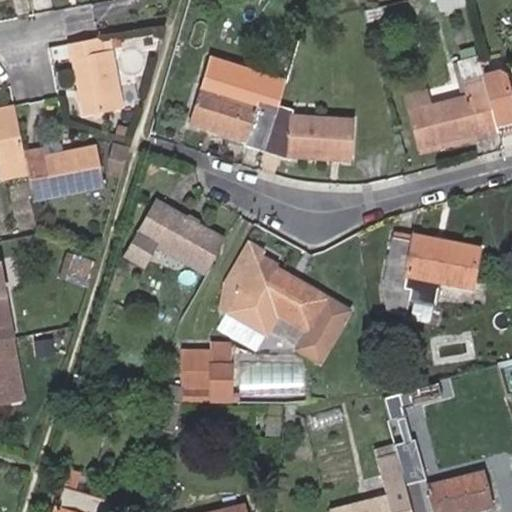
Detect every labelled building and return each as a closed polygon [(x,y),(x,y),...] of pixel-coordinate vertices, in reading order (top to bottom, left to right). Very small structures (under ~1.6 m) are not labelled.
[(457,12),(454,0),(438,0),(442,16),(457,12)] [(390,27),(386,13),(366,18),(369,32),(390,27)] [(98,62),(94,45),(62,51),(67,69),(71,68),(98,62)] [(504,71),(485,75),(480,55),(462,59),(469,94),(433,102),(430,87),(409,92),(413,107),(422,149),(479,136),(478,133),(511,125),(511,84),(508,85),(504,71)] [(98,62),(71,68),(82,121),(118,114),(107,60),(98,62)] [(249,142),(248,144),(285,156),(286,152),(349,159),(353,123),(291,116),(292,111),(260,101),(258,109),(201,90),(190,124),(249,142)] [(0,169),(19,166),(10,123),(0,125),(0,169)] [(102,186),(96,135),(20,149),(25,177),(29,201),(99,186),(102,186)] [(113,183),(124,150),(126,145),(111,140),(104,165),(113,183)] [(157,207),(132,256),(150,266),(159,249),(211,276),(229,239),(177,213),(175,217),(157,207)] [(398,233),(389,276),(390,305),(407,309),(413,282),(409,281),(412,268),(469,279),(475,246),(418,234),(418,236),(398,233)] [(265,248),(250,241),(230,280),(226,308),(231,311),(271,334),(283,312),(313,328),(331,292),(280,266),(278,268),(259,259),(265,248)] [(82,297),(93,261),(72,254),(69,263),(60,290),(82,297)] [(60,290),(69,263),(62,261),(53,287),(60,290)] [(263,348),(270,334),(231,315),(224,330),(263,348)] [(0,346),(0,407),(18,404),(5,345),(0,346)] [(207,348),(208,355),(177,356),(178,391),(165,389),(162,401),(155,435),(175,439),(182,410),(210,407),(238,405),(237,397),(229,397),(228,368),(227,348),(207,348)] [(383,393),(398,389),(395,374),(381,376),(383,393)] [(422,388),(410,391),(415,413),(426,410),(422,388)] [(415,413),(410,391),(385,397),(391,423),(407,419),(406,415),(415,413)] [(291,402),(290,414),(307,415),(307,404),(291,402)] [(269,407),(268,418),(280,419),(282,408),(269,407)] [(280,419),(268,418),(266,418),(264,438),(279,440),(280,419)] [(418,466),(401,471),(405,488),(410,511),(484,511),(493,510),(483,476),(424,492),(418,466)] [(58,511),(57,511),(106,511),(108,506),(75,495),(81,476),(71,473),(58,511)] [(410,511),(405,488),(384,493),(387,501),(343,511),(410,511)] [(243,511),(239,496),(183,511),(243,511)]
